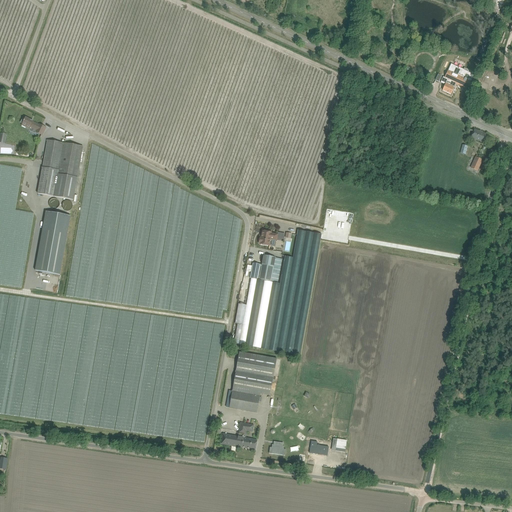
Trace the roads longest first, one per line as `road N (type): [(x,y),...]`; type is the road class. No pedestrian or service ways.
road 1 (unclassified): [(203,461),(249,225),(243,211),(17,96)]
road 2 (unclassified): [(424,493),(507,133)]
road 3 (tertiary): [(507,133),(210,0)]
road 4 (unclassified): [(424,493),(203,461)]
road 5 (unclassified): [(203,461),(0,431)]
